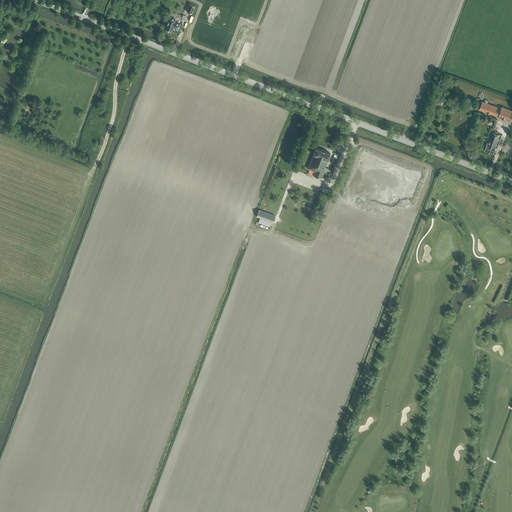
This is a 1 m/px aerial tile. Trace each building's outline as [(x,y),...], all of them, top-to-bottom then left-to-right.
[(195,6),(189,4),(186,11),(192,14),(195,6)] [(170,17),(169,20),(168,20),(167,20),(165,24),(166,25),(167,25),(165,30),(170,32),(172,28),(177,30),(180,24),(174,22),(175,19),(170,17)] [(509,120),(511,111),(511,110),(501,106),(501,108),(482,101),(479,110),(509,120)] [(493,153),(500,135),(492,131),(484,150),(493,153)] [(331,154),(316,148),(308,169),(315,172),(314,176),(321,178),(323,173),(325,168),(327,164),(328,161),(331,154)] [(273,224),(276,217),(260,210),(257,217),(273,224)]
